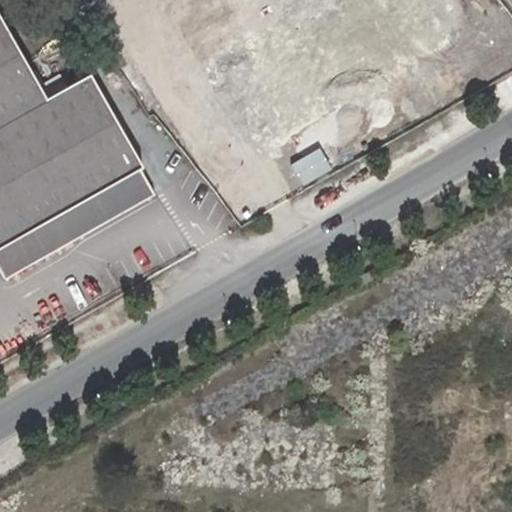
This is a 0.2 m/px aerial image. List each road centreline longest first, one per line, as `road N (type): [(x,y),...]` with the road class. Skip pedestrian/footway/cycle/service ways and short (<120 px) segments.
road 1 (tertiary): [(511,128),(0,421)]
road 2 (unknown): [(299,249),(219,90),(234,48),(286,0)]
road 3 (unknown): [(0,292),(150,221)]
